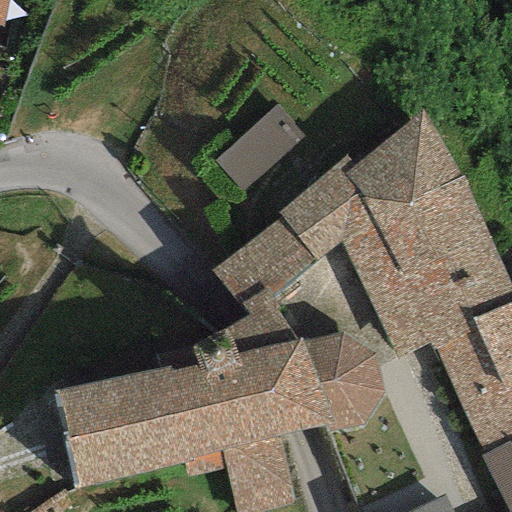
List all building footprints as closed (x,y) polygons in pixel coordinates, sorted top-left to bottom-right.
[(9,0),(0,0),(0,22),(5,24),(9,0)] [(325,173),(276,106),(215,163),(265,219),(274,212),(325,173)] [(352,167),(344,174),(373,221),(341,245),(398,356),(429,342),(433,352),(476,331),(472,320),(511,302),(511,294),(461,178),(421,112),(352,167)] [(281,218),(208,272),(241,305),(266,289),(270,297),(341,245),(373,221),(344,174),(352,167),(345,157),(325,173),(274,212),(281,218)] [(197,365),(51,391),(70,491),(182,464),(184,476),(224,468),(232,511),(262,511),(291,504),(276,434),(303,428),(327,423),(329,434),(363,427),(385,394),(370,354),(341,331),(302,344),(302,339),(294,341),(270,297),(266,289),(241,305),(248,316),(228,327),(192,345),(197,365)] [(511,302),(472,320),(476,331),(433,352),(484,454),(511,441),(511,302)] [(511,511),(511,441),(484,454),(479,457),(505,511),(511,511)] [(453,511),(445,494),(406,511),(453,511)]
